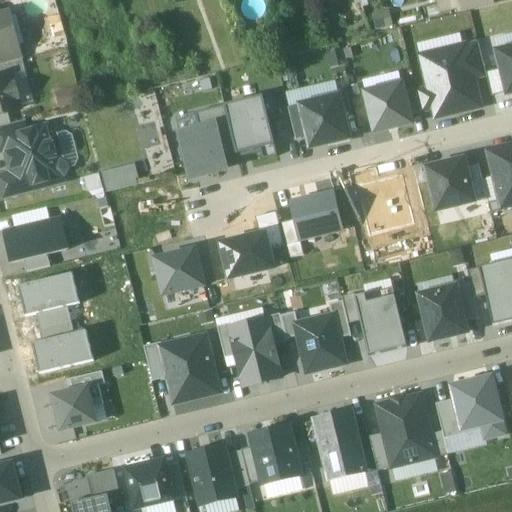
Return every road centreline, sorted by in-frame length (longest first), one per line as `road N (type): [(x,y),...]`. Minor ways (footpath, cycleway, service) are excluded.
road 1 (residential): [(38,460),(511,350)]
road 2 (residential): [(511,124),(203,198)]
